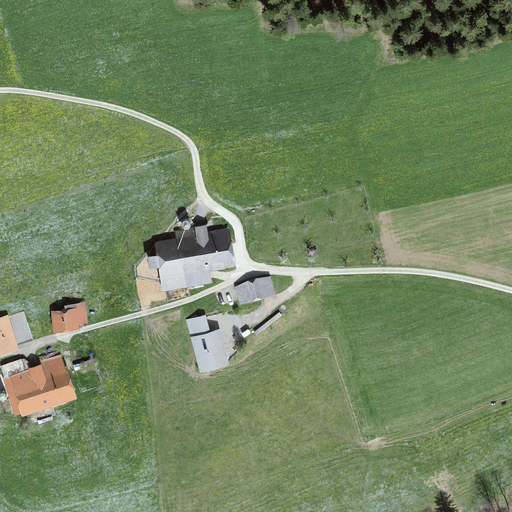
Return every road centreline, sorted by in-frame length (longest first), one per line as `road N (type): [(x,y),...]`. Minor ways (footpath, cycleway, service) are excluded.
road 1 (track): [(253,268),(235,222),(204,197),(194,150),(181,135),(123,109),(0,90)]
road 2 (track): [(253,268),(173,305),(0,355)]
road 3 (track): [(511,291),(423,272),(253,268)]
